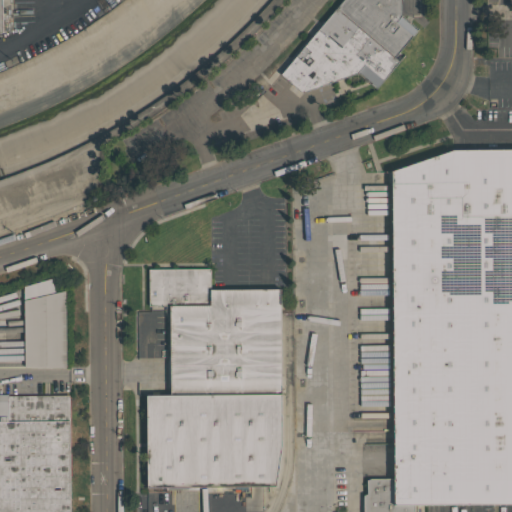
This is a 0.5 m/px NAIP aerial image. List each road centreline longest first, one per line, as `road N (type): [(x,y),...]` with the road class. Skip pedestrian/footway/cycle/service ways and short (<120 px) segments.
road 1 (tertiary): [(99,229),(419,105),(452,61),(454,0)]
road 2 (tertiary): [(99,229),(106,511)]
